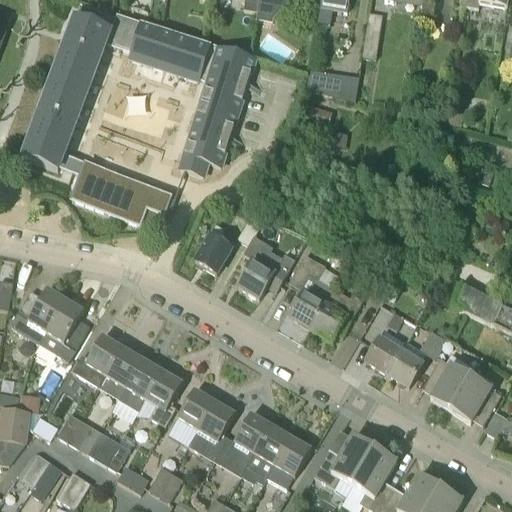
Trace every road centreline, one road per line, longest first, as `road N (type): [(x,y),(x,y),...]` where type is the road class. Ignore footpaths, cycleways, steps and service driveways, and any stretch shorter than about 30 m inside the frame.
road 1 (residential): [(511,493),(149,281)]
road 2 (residential): [(149,281),(189,201),(221,188),(243,161),(263,157),(285,86)]
road 3 (residential): [(149,281),(0,246)]
